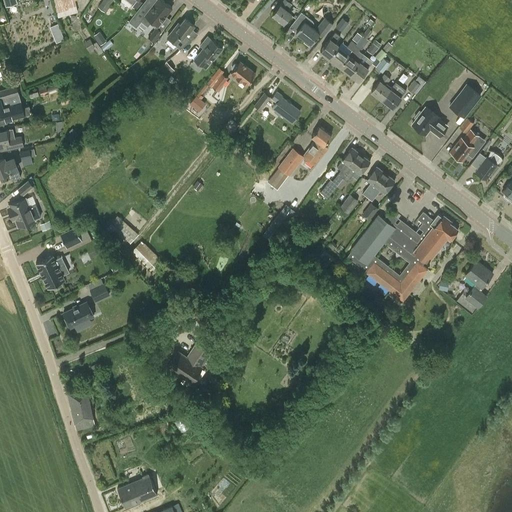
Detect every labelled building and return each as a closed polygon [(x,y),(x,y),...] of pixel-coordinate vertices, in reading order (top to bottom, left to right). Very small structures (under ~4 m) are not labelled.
[(53,0),(58,16),(78,11),(75,0),(53,0)] [(102,0),(98,7),(105,11),(112,0),(102,0)] [(127,0),(132,4),(132,5),(136,9),(142,1),(140,0),(127,0)] [(152,21),(157,26),(165,16),(172,8),(161,0),(145,0),(129,21),(136,27),(141,21),(148,26),(152,21)] [(287,0),(283,0),(280,4),(272,14),(283,23),(291,13),(290,12),(291,11),(288,8),(292,3),(287,0)] [(314,29),(312,27),(313,25),(313,24),(314,23),(313,22),(313,21),(312,20),(301,11),(289,27),(296,32),(295,32),(310,44),(319,33),(322,36),(333,23),(325,17),(314,29)] [(370,25),(373,20),(368,16),(365,21),(370,25)] [(342,17),(336,26),(343,31),(349,22),(342,17)] [(180,49),(190,40),(184,35),(187,31),(188,32),(194,25),(184,18),(180,24),(178,22),(167,36),(169,37),(167,39),(180,49)] [(55,42),(64,39),(58,23),(49,26),(55,42)] [(148,37),(153,41),(158,35),(161,31),(156,27),(148,37)] [(372,30),(368,27),(362,35),(363,35),(366,38),(372,30)] [(99,30),(93,34),(99,44),(106,40),(99,30)] [(335,32),(330,38),(320,51),(328,58),(337,45),(337,46),(338,45),(335,42),(340,36),(335,32)] [(193,60),(205,69),(212,60),(213,60),(222,48),(221,47),(222,46),(218,43),(217,44),(207,36),(199,45),(202,48),(193,60)] [(104,50),(113,43),(109,38),(100,46),(104,50)] [(89,52),(99,46),(97,42),(93,44),(90,39),(84,43),(89,52)] [(339,47),(337,46),(337,45),(328,58),(339,66),(356,44),(351,40),(347,45),(342,42),(339,47)] [(362,56),(361,56),(357,61),(359,62),(349,74),(358,81),(368,68),(372,63),(376,66),(386,53),(393,44),(388,41),(382,49),(381,48),(372,60),(363,54),(362,56)] [(372,54),(378,47),(373,42),(367,50),(372,54)] [(361,47),(356,44),(339,66),(349,74),(359,62),(357,61),(361,56),(357,53),(361,47)] [(383,57),(376,68),(382,73),(390,62),(383,57)] [(230,72),(246,85),(255,73),(239,60),(230,72)] [(174,70),(167,61),(157,70),(165,78),(166,77),(167,78),(170,76),(169,75),(174,70)] [(219,67),(210,78),(216,82),(214,84),(221,89),(224,85),(223,84),(228,77),(222,72),(224,70),(219,67)] [(385,73),(380,80),(379,80),(371,91),(382,100),(396,82),(395,82),(392,87),(387,83),(391,78),(385,73)] [(418,74),(415,78),(422,84),(425,80),(418,74)] [(414,79),(407,88),(413,93),(420,83),(414,79)] [(406,89),(396,82),(382,100),(392,108),(401,97),(406,89)] [(0,89),(0,124),(8,122),(7,120),(25,115),(25,114),(32,112),(26,93),(20,95),(17,85),(0,89)] [(40,94),(48,92),(45,85),(38,87),(40,94)] [(465,87),(449,109),(462,119),(478,97),(465,87)] [(261,110),(271,97),(264,91),(254,105),(261,110)] [(277,92),(271,99),(276,102),(272,108),(275,110),(274,112),(279,115),(280,114),(291,122),(300,111),(281,97),(282,96),(277,92)] [(206,117),(213,109),(204,101),(197,110),(206,117)] [(439,117),(425,106),(421,111),(421,112),(419,110),(414,117),(416,118),(412,123),(412,124),(425,134),(426,134),(431,127),(434,130),(433,131),(439,136),(446,126),(447,125),(438,118),(439,117)] [(466,133),(474,122),(467,117),(459,128),(466,133)] [(103,137),(110,131),(103,123),(96,129),(103,137)] [(277,167),(279,168),(268,182),(277,189),(288,175),(289,176),(303,157),(314,166),(328,148),(324,144),(331,135),(319,125),(311,136),(315,139),(302,155),(292,147),(277,167)] [(470,128),(462,139),(460,137),(455,144),(455,145),(450,152),(456,156),(456,158),(458,160),(460,159),(462,161),(467,154),(468,154),(472,157),(478,151),(473,147),(472,146),(480,135),(470,128)] [(0,131),(0,144),(2,144),(3,150),(17,147),(24,146),(22,135),(7,138),(6,130),(0,131)] [(352,147),(342,160),(337,166),(341,169),(332,180),(330,179),(320,192),(328,197),(337,185),(361,154),(352,147)] [(20,151),(21,159),(35,156),(33,149),(20,151)] [(487,158),(486,157),(480,152),(471,163),(478,169),(476,171),(486,179),(490,174),(492,176),(499,167),(496,165),(503,159),(500,156),(495,152),(491,150),(487,158)] [(370,161),(361,154),(337,185),(341,189),(347,181),(355,171),(359,174),(370,161)] [(13,156),(4,159),(3,157),(0,158),(0,175),(8,172),(8,171),(9,171),(12,180),(21,177),(13,156)] [(373,168),(368,164),(363,170),(367,174),(373,168)] [(366,179),(371,182),(362,193),(367,196),(385,173),(376,166),(366,179)] [(385,173),(367,196),(372,200),(380,190),(384,193),(394,180),(385,173)] [(511,198),(511,177),(502,191),(511,198)] [(28,180),(17,189),(23,195),(33,186),(28,180)] [(348,213),(358,200),(350,193),(340,206),(348,213)] [(34,219),(40,216),(35,204),(29,207),(25,198),(9,204),(9,206),(7,207),(12,220),(15,219),(18,227),(34,220),(34,219)] [(378,208),(371,202),(362,214),(369,220),(378,208)] [(263,234),(272,242),(274,240),(281,246),(286,240),(278,233),(292,218),(301,226),(305,221),(295,213),(296,213),(286,204),(277,215),(269,209),(264,214),(272,222),(270,224),(266,221),(259,229),(264,233),(263,234)] [(396,223),(386,215),(383,218),(378,214),(350,250),(351,251),(347,256),(364,269),(366,270),(365,272),(402,301),(428,268),(423,264),(426,260),(427,262),(446,237),(449,240),(457,229),(450,223),(451,222),(443,215),(442,217),(437,214),(433,219),(428,215),(422,211),(417,218),(422,222),(418,227),(422,230),(418,237),(398,221),(396,223)] [(138,234),(117,215),(109,224),(130,243),(138,234)] [(60,234),(66,247),(82,240),(75,227),(60,234)] [(131,251),(154,273),(158,269),(157,268),(161,264),(159,262),(162,259),(144,242),(144,243),(142,240),(131,251)] [(34,262),(46,289),(64,283),(62,279),(68,277),(58,255),(54,258),(52,253),(34,262)] [(64,255),(67,268),(72,267),(69,254),(64,255)] [(119,256),(112,261),(114,265),(111,267),(113,271),(124,264),(119,256)] [(308,298),(320,282),(298,265),(296,269),(280,257),(276,263),(300,282),(295,288),(308,298)] [(465,275),(466,275),(463,278),(473,286),(466,294),(463,291),(455,301),(471,313),(477,306),(478,307),(487,295),(479,289),(481,287),(492,273),(476,260),(465,275)] [(341,288),(345,283),(336,276),(332,281),(341,288)] [(441,277),(439,288),(448,289),(449,279),(441,277)] [(230,279),(219,293),(222,295),(212,308),(216,311),(221,304),(224,307),(229,300),(228,300),(239,285),(230,279)] [(96,300),(109,294),(104,284),(91,290),(96,300)] [(87,301),(64,313),(71,327),(94,316),(87,301)] [(177,312),(167,326),(174,331),(184,317),(177,312)] [(200,380),(195,377),(202,367),(201,366),(212,350),(200,341),(189,358),(178,350),(167,367),(183,378),(180,381),(193,390),(200,380)] [(101,372),(97,363),(91,365),(95,374),(101,372)] [(95,425),(86,388),(67,392),(76,430),(95,425)] [(184,416),(174,421),(179,431),(189,427),(184,416)] [(232,437),(240,428),(226,416),(219,426),(232,437)] [(157,493),(148,474),(141,476),(142,477),(116,488),(125,507),(157,493)]
